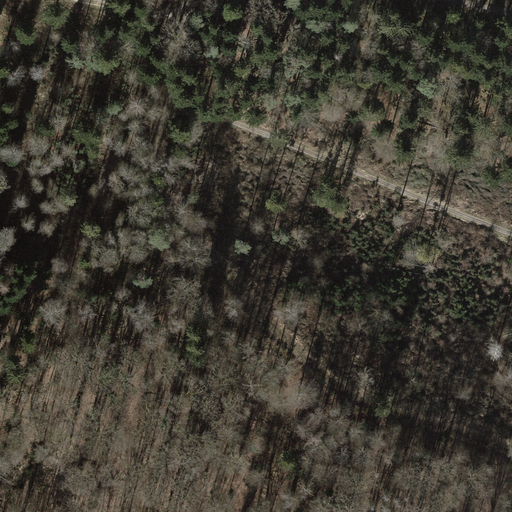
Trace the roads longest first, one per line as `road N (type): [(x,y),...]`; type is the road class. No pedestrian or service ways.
road 1 (track): [(511,450),(392,409),(344,384),(295,342),(164,191),(154,159),(168,96)]
road 2 (track): [(168,96),(511,235)]
